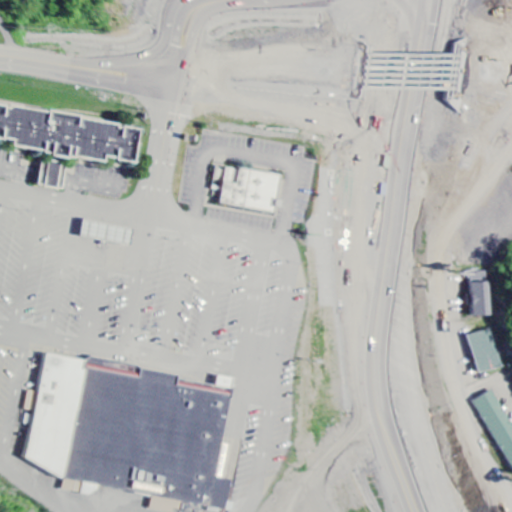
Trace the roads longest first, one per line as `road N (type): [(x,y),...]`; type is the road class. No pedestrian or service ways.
road 1 (trunk): [(419,0),(386,164),(381,282),(400,412),(434,511)]
road 2 (trunk): [(454,511),(413,366),(403,275),(410,161),(441,0)]
road 3 (residential): [(0,54),(122,71),(415,133)]
